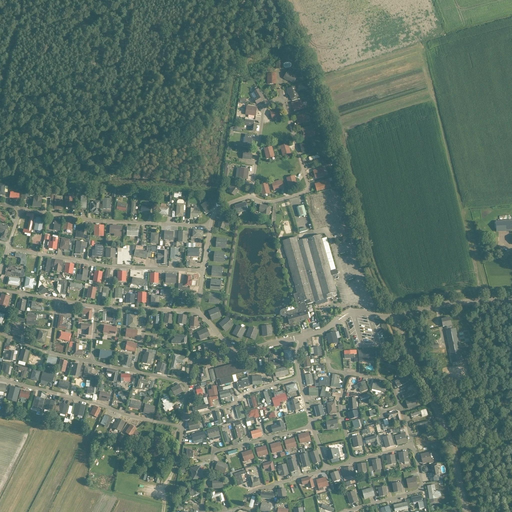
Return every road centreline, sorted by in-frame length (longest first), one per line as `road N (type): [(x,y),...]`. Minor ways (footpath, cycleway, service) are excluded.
road 1 (residential): [(7,249),(26,211),(209,228)]
road 2 (unclassified): [(466,511),(449,433),(396,316)]
road 3 (residential): [(202,271),(113,267),(7,249)]
road 4 (residential): [(183,427),(0,380)]
road 5 (residential): [(204,511),(219,452),(312,426)]
road 6 (residential): [(252,195),(281,200),(307,187),(282,98)]
road 7 (residential): [(184,417),(300,378)]
road 8 (residential): [(347,511),(420,489),(413,445)]
